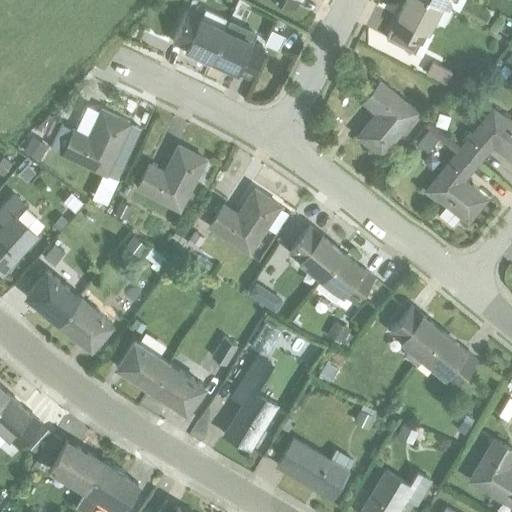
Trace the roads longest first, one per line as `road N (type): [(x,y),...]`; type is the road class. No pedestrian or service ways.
road 1 (residential): [(0,317),(87,394),(281,511)]
road 2 (residential): [(467,285),(276,130)]
road 3 (residential): [(276,130),(114,55)]
road 4 (residential): [(345,0),(276,130)]
